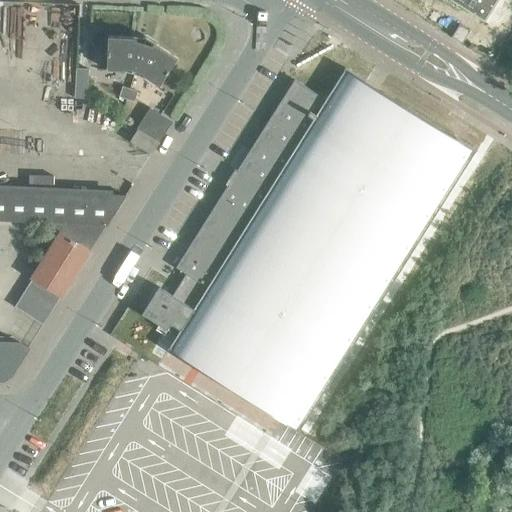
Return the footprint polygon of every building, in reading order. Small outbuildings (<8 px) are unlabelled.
[(450,0),(484,21),(496,0),(450,0)] [(459,24),(451,36),(461,43),(469,30),(459,24)] [(136,70),(145,40),(136,37),(135,37),(134,36),(134,37),(109,36),(108,36),(106,70),(124,71),(125,67),(136,70)] [(159,86),(160,85),(177,58),(157,44),(156,43),(155,43),(145,40),(136,70),(145,73),(144,77),(159,86)] [(345,67),(343,70),(343,71),(325,100),(294,79),(262,130),(248,152),(237,170),(235,169),(225,184),(227,185),(175,267),(185,274),(172,295),(158,287),(141,314),(167,330),(168,330),(177,335),(170,346),(169,346),(167,349),(188,362),(188,361),(278,418),(278,419),(298,432),(300,429),(300,428),(474,153),(475,153),(476,151),(456,138),(455,138),(365,81),(365,80),(345,67)] [(74,98),(86,99),(88,68),(75,68),(74,98)] [(127,99),(130,89),(122,87),(120,97),(123,98),(121,104),(125,105),(127,99)] [(130,89),(127,99),(125,105),(129,106),(131,100),(134,101),(137,91),(130,89)] [(172,122),(152,109),(150,107),(136,130),(138,131),(158,144),(159,144),(172,122)] [(131,141),(152,154),(158,144),(138,131),(131,141)] [(126,195),(125,195),(110,194),(0,188),(0,220),(68,224),(104,226),(104,225),(106,226),(126,195)] [(104,226),(68,224),(62,234),(61,233),(15,307),(42,324),(61,293),(62,293),(80,265),(81,266),(87,257),(86,256),(89,251),(88,251),(104,226)] [(0,341),(0,381),(2,382),(12,376),(12,375),(29,349),(18,343),(0,341)] [(503,506),(511,511),(511,497),(509,496),(503,506)]
